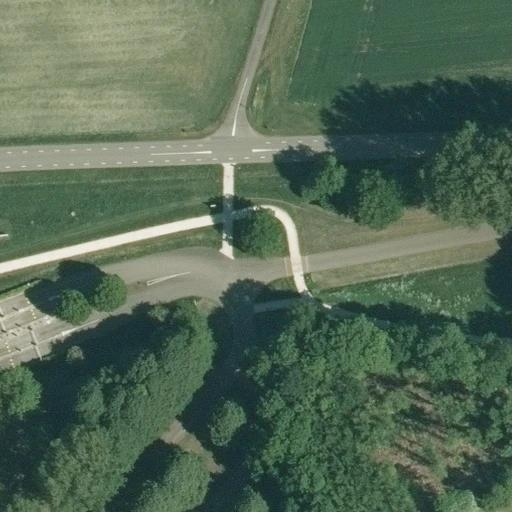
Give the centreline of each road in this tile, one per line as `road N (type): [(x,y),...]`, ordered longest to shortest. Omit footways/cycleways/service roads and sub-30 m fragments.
road 1 (tertiary): [(0,161),(511,135)]
road 2 (track): [(226,153),(268,0)]
